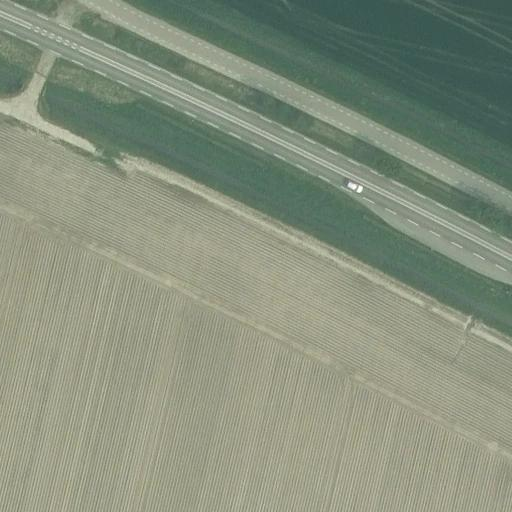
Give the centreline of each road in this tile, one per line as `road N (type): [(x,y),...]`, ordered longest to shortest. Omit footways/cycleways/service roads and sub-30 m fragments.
road 1 (secondary): [(511,259),(0,14)]
road 2 (unclassified): [(511,205),(96,0)]
road 3 (track): [(204,0),(511,151)]
road 4 (track): [(22,117),(71,0)]
